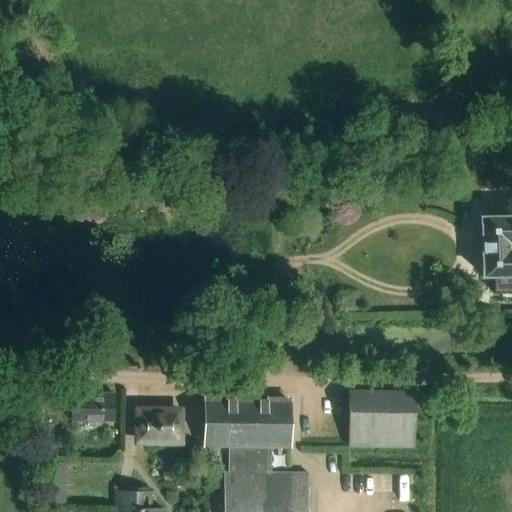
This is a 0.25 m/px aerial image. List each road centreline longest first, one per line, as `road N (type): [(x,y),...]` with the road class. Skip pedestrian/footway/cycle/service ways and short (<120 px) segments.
road 1 (track): [(0,375),(511,377)]
road 2 (track): [(286,263),(338,258),(381,290),(427,291),(462,265),(461,243),(440,225),(397,220),(343,249)]
road 3 (track): [(323,511),(322,380)]
road 4 (track): [(276,380),(279,263),(286,263)]
